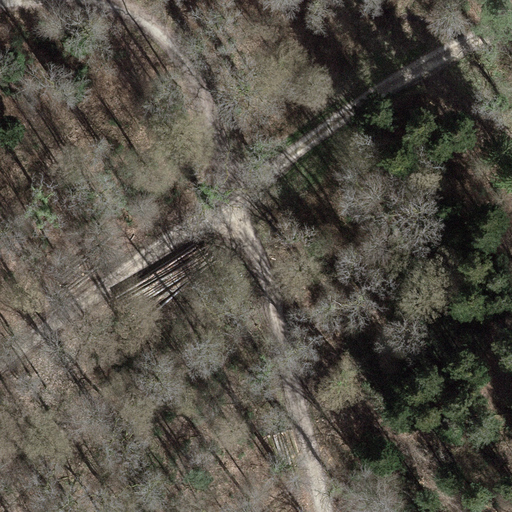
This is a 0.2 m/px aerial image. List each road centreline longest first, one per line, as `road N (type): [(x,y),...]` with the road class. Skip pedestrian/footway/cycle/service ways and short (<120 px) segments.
road 1 (track): [(0,362),(402,76),(511,20)]
road 2 (track): [(320,511),(215,116),(178,41),(100,0)]
road 3 (track): [(402,76),(511,128)]
